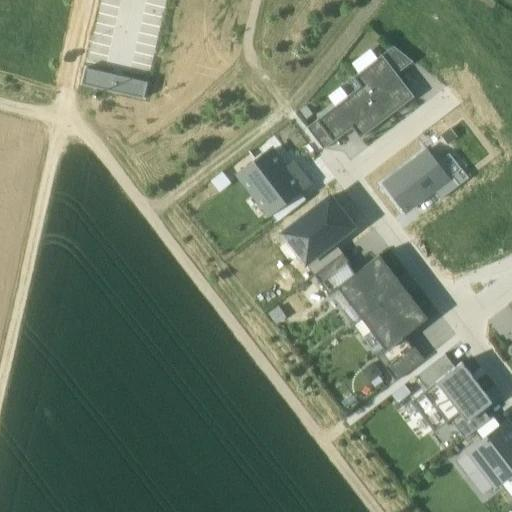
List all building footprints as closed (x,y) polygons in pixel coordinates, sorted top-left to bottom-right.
[(382,57),(397,75),(413,63),(394,47),(382,57)] [(354,79),(361,88),(386,120),(415,98),(397,75),(382,57),(354,79)] [(148,84),(86,70),(82,85),(144,100),(148,84)] [(361,140),(386,120),(361,88),(318,122),(318,123),(334,143),(351,129),(361,140)] [(324,150),(334,143),(318,123),(309,130),(324,150)] [(273,151),(241,176),(270,214),(308,185),(294,166),(288,171),(273,151)] [(450,180),(430,152),(384,185),(405,213),(435,191),(450,180)] [(450,180),(435,191),(442,201),(470,180),(463,171),(450,180)] [(331,198),(283,235),(306,265),(335,243),(354,228),(331,198)] [(335,243),(306,265),(314,276),(343,254),(335,243)] [(338,288),(358,273),(343,254),(314,276),(330,296),(339,289),(338,288)] [(339,289),(362,319),(404,288),(381,256),(358,273),(338,288),(339,289)] [(429,319),(404,288),(362,319),(386,351),(387,351),(406,337),(429,319)] [(425,360),(406,337),(387,351),(386,351),(377,358),(396,382),(425,360)] [(428,390),(456,368),(445,355),(418,377),(428,390)] [(484,411),(494,403),(462,363),(456,368),(428,390),(412,403),(436,433),(451,421),(461,413),(468,423),(484,411)] [(461,413),(451,421),(466,440),(475,432),(491,420),(484,411),(468,423),(461,413)] [(475,432),(483,442),(502,427),(495,418),(491,420),(475,432)] [(496,486),(500,483),(511,473),(511,427),(508,423),(502,427),(483,442),(457,462),(469,477),(482,467),(496,486)] [(511,499),(511,473),(500,483),(511,499)]
